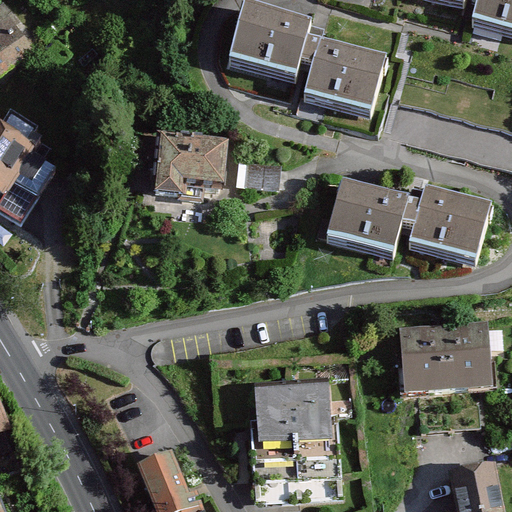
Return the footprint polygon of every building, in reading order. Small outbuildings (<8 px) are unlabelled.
[(511,0),(418,0),(464,11),(466,0),(481,0),(483,1),(476,32),(511,41),(511,0)] [(310,31),(247,16),(233,72),(295,88),(298,73),(314,77),(307,108),(369,124),(383,68),(306,48),(310,31)] [(0,89),(34,63),(2,22),(0,23),(0,89)] [(46,178),(0,149),(0,212),(5,216),(21,191),(34,198),(46,178)] [(227,165),(164,163),(162,216),(184,217),(185,205),(226,207),(227,165)] [(424,220),(347,198),(331,252),(393,270),(402,241),(418,246),(414,260),(475,278),(492,222),(429,204),(424,220)] [(487,341),(407,346),(412,412),(492,407),(487,341)] [(0,404),(0,435),(10,432),(0,404)] [(329,411),(260,414),(262,466),(332,463),(329,411)] [(189,508),(169,463),(141,475),(157,511),(199,511),(197,505),(189,508)] [(498,511),(493,484),(456,492),(459,511),(498,511)]
